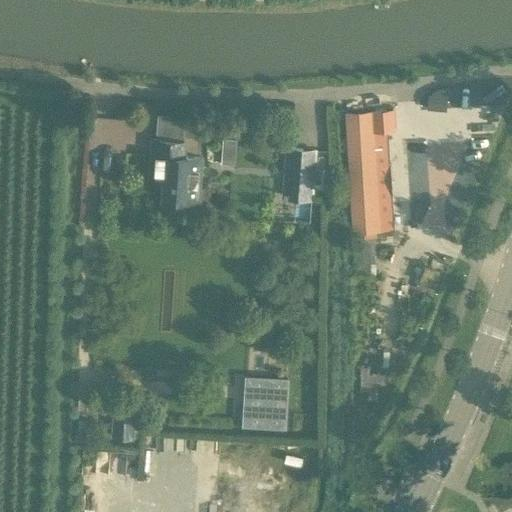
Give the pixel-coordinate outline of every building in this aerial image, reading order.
[(394,129),(392,108),(345,111),(353,232),(355,232),(355,272),(371,272),(371,231),(393,229),(387,129),(394,129)] [(192,137),(193,117),(156,115),(156,127),(183,129),(182,137),(192,137)] [(224,160),(237,160),(238,137),(225,136),(224,160)] [(181,202),(182,198),(197,199),(200,157),(183,156),(184,141),(152,139),(150,176),(163,177),(162,197),(165,197),(165,201),(181,202)] [(316,148),(285,146),(282,197),(313,199),(316,148)] [(245,374),(242,425),(285,428),(288,377),(245,374)] [(129,414),(115,412),(113,435),(131,437),(132,428),(128,427),(129,414)]
